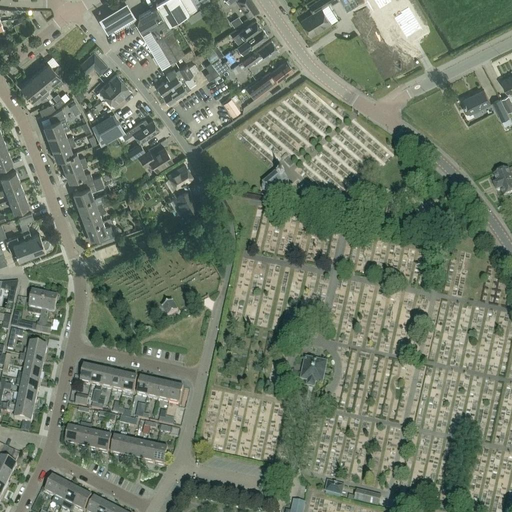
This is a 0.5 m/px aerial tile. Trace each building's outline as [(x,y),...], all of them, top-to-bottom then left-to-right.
[(127,0),(122,0),(98,15),(107,30),(135,13),(127,0)] [(157,7),(142,16),(138,18),(137,24),(142,33),(150,29),(160,46),(171,63),(184,55),(171,33),(172,32),(169,26),(190,14),(189,13),(196,9),(190,0),(161,0),(156,4),(157,7)] [(258,12),(250,0),(240,0),(238,2),(249,18),(258,12)] [(311,36),(332,24),(322,9),(331,3),(332,5),(339,0),(318,0),(309,6),(313,14),(302,21),(311,36)] [(395,8),(388,12),(400,32),(415,23),(402,1),(394,6),(395,8)] [(256,20),(239,32),(233,38),(239,46),(241,44),(262,28),(256,20)] [(14,25),(16,31),(23,28),(21,23),(14,25)] [(241,44),(239,46),(237,47),(242,54),(251,48),(251,49),(268,36),(262,28),(241,44)] [(272,41),(242,63),(247,69),(255,62),(256,64),(264,58),(266,61),(279,51),(272,41)] [(212,47),(203,52),(210,63),(211,63),(212,64),(218,59),(220,58),(212,47)] [(230,62),(238,51),(231,47),(224,58),(230,62)] [(100,75),(107,67),(94,52),(79,66),(86,74),(93,68),(100,75)] [(218,59),(212,64),(219,74),(229,67),(225,61),(222,64),(218,59)] [(287,61),(271,74),(270,73),(247,90),(255,100),(277,83),(277,84),(294,71),(287,61)] [(210,72),(205,76),(209,81),(219,74),(212,64),(211,63),(210,63),(205,66),(210,72)] [(39,72),(50,86),(56,81),(59,85),(68,78),(58,66),(54,69),(49,64),(39,72)] [(191,77),(193,75),(186,65),(176,73),(174,70),(166,75),(169,79),(157,88),(163,96),(191,77)] [(50,86),(39,72),(30,79),(44,97),(48,95),(45,91),(50,86)] [(106,99),(124,83),(116,74),(98,91),(106,99)] [(509,95),(511,93),(511,76),(502,81),(509,95)] [(191,77),(163,96),(169,104),(189,90),(189,89),(196,84),(191,77)] [(80,91),(69,78),(65,81),(77,94),(80,91)] [(44,97),(30,79),(20,87),(32,101),(37,96),(41,101),(44,97)] [(131,91),(124,83),(106,99),(113,107),(131,91)] [(481,114),(479,110),(491,104),(484,90),(463,100),(466,106),(464,107),(464,109),(466,114),(468,114),(470,113),(470,114),(473,113),(475,117),(481,114)] [(501,100),(508,113),(511,111),(511,103),(508,97),(501,100)] [(64,102),(61,98),(54,104),(57,108),(64,102)] [(240,112),(231,99),(223,104),(232,117),(240,112)] [(508,113),(501,100),(500,99),(492,103),(501,122),(502,122),(505,127),(511,123),(511,122),(508,114),(508,113)] [(50,113),(55,109),(52,105),(39,110),(41,116),(50,113)] [(47,137),(64,132),(69,130),(62,110),(48,118),(50,123),(43,126),(47,137)] [(198,112),(191,115),(194,124),(201,121),(198,112)] [(103,146),(124,133),(113,114),(92,127),(103,146)] [(183,131),(191,127),(187,118),(179,122),(183,131)] [(153,120),(148,124),(145,120),(122,135),(122,136),(125,140),(133,134),(140,144),(160,130),(153,120)] [(84,124),(81,125),(85,134),(91,131),(87,123),(84,124)] [(67,138),(64,132),(47,137),(52,149),(73,141),(72,137),(67,138)] [(93,136),(92,136),(88,138),(92,147),(96,145),(95,142),(96,142),(93,136)] [(73,141),(52,149),(56,160),(60,159),(73,154),(70,148),(75,146),(73,141)] [(139,143),(127,151),(132,160),(144,152),(139,143)] [(100,147),(96,149),(100,157),(104,155),(100,147)] [(151,164),(156,172),(172,162),(165,149),(152,157),(149,151),(139,157),(145,167),(151,164)] [(8,152),(0,154),(0,167),(12,163),(8,152)] [(73,154),(60,159),(64,171),(86,163),(84,158),(79,160),(77,153),(73,154)] [(86,163),(64,171),(68,182),(75,180),(78,185),(92,180),(90,174),(85,176),(83,169),(88,167),(86,163)] [(170,178),(163,182),(169,193),(176,188),(177,190),(183,187),(186,191),(172,198),(175,203),(169,206),(174,215),(179,212),(182,217),(199,208),(190,190),(191,190),(187,184),(194,180),(185,165),(169,176),(170,178)] [(273,175),(261,185),(263,187),(262,188),(262,189),(261,190),(261,191),(263,194),(264,195),(265,195),(266,195),(267,195),(269,194),(270,196),(282,185),(283,187),(288,183),(277,170),(272,174),(273,175)] [(511,194),(511,179),(508,170),(493,176),(497,184),(493,185),(496,192),(500,191),(503,198),(511,194)] [(108,181),(114,177),(110,171),(104,175),(108,181)] [(5,189),(20,183),(16,172),(1,178),(5,189)] [(80,191),(73,194),(77,205),(94,199),(91,193),(96,191),(104,188),(100,177),(92,180),(78,185),(80,191)] [(5,189),(0,190),(0,196),(7,194),(9,200),(25,194),(20,183),(5,189)] [(123,198),(127,196),(122,188),(118,190),(123,198)] [(25,194),(9,200),(14,212),(29,206),(25,194)] [(96,206),(94,199),(77,205),(81,216),(103,208),(101,204),(96,206)] [(105,213),(103,208),(81,216),(86,228),(102,222),(100,215),(105,213)] [(31,213),(17,218),(25,239),(31,256),(45,251),(47,250),(49,248),(50,247),(50,245),(49,242),(48,241),(46,240),(43,240),(41,241),(39,234),(31,237),(26,223),(33,220),(31,213)] [(86,228),(87,233),(85,234),(89,242),(98,239),(99,243),(114,238),(110,227),(105,229),(102,222),(86,228)] [(31,256),(25,239),(18,241),(16,236),(5,240),(11,256),(15,255),(18,261),(31,256)] [(7,302),(13,304),(16,289),(10,288),(7,302)] [(32,293),(28,309),(27,314),(40,316),(44,295),(32,293)] [(37,324),(35,332),(50,336),(52,326),(46,325),(49,314),(53,315),(57,298),(44,295),(40,316),(38,324),(37,324)] [(177,312),(172,302),(161,308),(167,318),(177,312)] [(20,314),(14,312),(11,327),(17,328),(20,314)] [(22,338),(23,332),(11,330),(10,336),(9,339),(7,349),(12,350),(14,340),(13,340),(14,337),(22,338)] [(29,344),(28,350),(24,350),(23,356),(43,360),(46,348),(29,344)] [(23,356),(20,355),(19,362),(25,363),(24,369),(41,372),(43,360),(23,356)] [(326,363),(313,360),(305,358),(300,379),(307,381),(306,386),(314,388),(315,383),(322,384),(326,363)] [(90,386),(93,370),(82,367),(79,383),(90,386)] [(22,375),(20,375),(19,374),(17,381),(38,385),(41,372),(24,369),(22,375)] [(93,370),(90,386),(96,387),(95,392),(99,393),(100,388),(104,372),(93,370)] [(104,372),(100,388),(111,390),(114,374),(104,372)] [(114,374),(111,390),(121,393),(125,377),(114,374)] [(136,379),(125,377),(121,393),(132,395),(136,379)] [(146,398),(150,382),(138,379),(135,396),(146,398)] [(17,381),(16,386),(20,387),(18,394),(35,398),(38,385),(17,381)] [(160,384),(150,382),(146,398),(157,400),(160,384)] [(160,384),(157,400),(167,403),(171,387),(160,384)] [(182,389),(171,387),(167,403),(178,405),(182,389)] [(13,402),(13,406),(32,410),(35,398),(18,394),(16,403),(13,402)] [(76,395),(74,404),(86,407),(88,397),(76,395)] [(98,405),(97,404),(96,409),(97,409),(102,410),(104,401),(99,400),(98,405)] [(32,410),(13,406),(7,405),(6,411),(14,413),(13,419),(30,423),(32,410)] [(104,414),(103,418),(109,419),(109,421),(114,422),(115,416),(104,414)] [(128,426),(129,419),(120,417),(119,424),(128,426)] [(164,419),(163,423),(172,426),(174,419),(164,417),(164,419)] [(129,419),(128,426),(136,427),(137,421),(129,419)] [(78,431),(75,447),(85,449),(89,433),(85,432),(86,426),(80,425),(79,431),(78,431)] [(172,428),(161,426),(160,432),(170,434),(172,428)] [(75,447),(78,431),(67,428),(63,444),(75,447)] [(99,435),(89,433),(85,449),(96,452),(99,435)] [(99,435),(96,452),(107,454),(110,438),(99,435)] [(115,435),(114,439),(114,438),(110,455),(121,457),(124,441),(120,440),(120,436),(115,435)] [(125,437),(124,441),(121,457),(131,459),(135,443),(130,442),(131,438),(125,437)] [(135,443),(131,459),(142,462),(145,445),(135,443)] [(156,448),(145,445),(142,462),(152,464),(156,448)] [(3,447),(0,453),(0,457),(1,458),(0,459),(0,472),(10,478),(16,466),(14,465),(8,462),(3,459),(9,449),(3,447)] [(156,448),(152,464),(163,466),(166,450),(156,448)] [(14,452),(9,449),(3,459),(8,462),(14,452)] [(19,454),(14,452),(8,462),(14,465),(19,454)] [(10,478),(0,472),(0,486),(5,489),(10,478)] [(53,497),(61,482),(51,477),(43,491),(53,497)] [(61,482),(53,497),(59,500),(58,502),(61,504),(70,487),(61,482)] [(325,492),(324,495),(340,499),(341,495),(343,486),(327,483),(325,492)] [(61,504),(60,506),(69,511),(72,506),(79,492),(70,487),(61,504)] [(348,495),(347,500),(378,508),(380,497),(350,489),(349,492),(355,493),(354,497),(348,495)] [(79,492),(72,506),(82,511),(89,497),(79,492)] [(97,511),(102,503),(92,498),(84,511),(97,511)] [(293,502),(290,511),(302,511),(304,504),(293,502)] [(109,511),(112,508),(102,503),(97,511),(109,511)]
